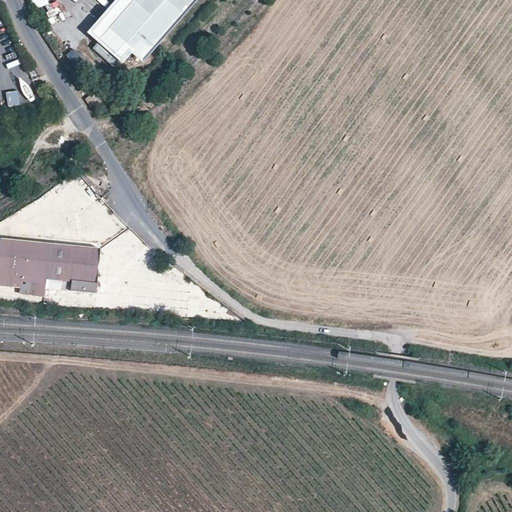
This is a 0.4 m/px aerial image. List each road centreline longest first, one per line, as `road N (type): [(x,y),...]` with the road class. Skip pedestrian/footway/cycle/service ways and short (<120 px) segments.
road 1 (unclassified): [(445,511),(449,482),(394,408),(390,340),(264,322),(175,253)]
road 2 (unclassified): [(12,0),(131,203),(175,253)]
road 3 (track): [(390,340),(511,355)]
